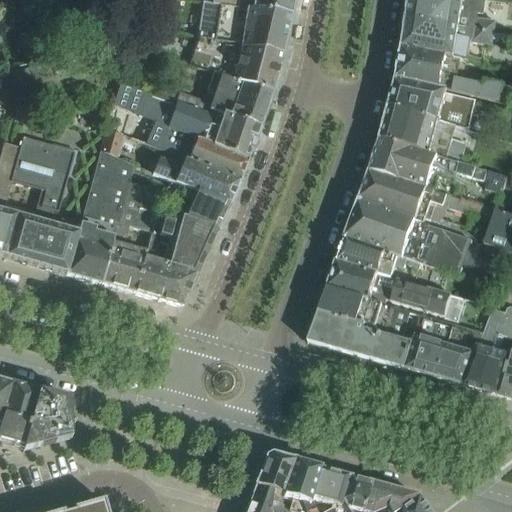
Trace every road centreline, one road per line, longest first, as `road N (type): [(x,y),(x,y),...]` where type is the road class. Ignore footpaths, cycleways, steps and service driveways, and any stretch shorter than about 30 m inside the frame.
road 1 (tertiary): [(304,88),(203,347)]
road 2 (tertiary): [(266,365),(361,104)]
road 3 (tertiary): [(258,423),(511,493)]
road 4 (tertiary): [(511,432),(266,365)]
road 5 (residential): [(203,347),(0,291)]
road 6 (tertiary): [(0,352),(184,403)]
road 7 (residential): [(0,508),(92,483),(123,483)]
